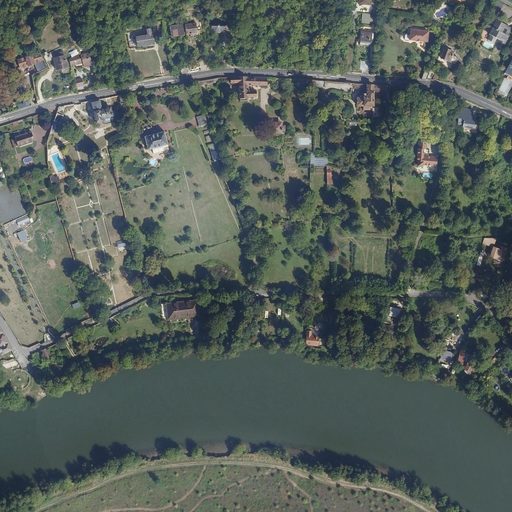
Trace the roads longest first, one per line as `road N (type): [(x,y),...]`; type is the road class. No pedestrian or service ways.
road 1 (tertiary): [(0,120),(61,100),(243,71),(435,85),(511,115)]
road 2 (unclassified): [(407,295),(187,290),(144,298),(21,355),(0,319)]
road 3 (residential): [(511,338),(486,308),(461,295),(407,295)]
